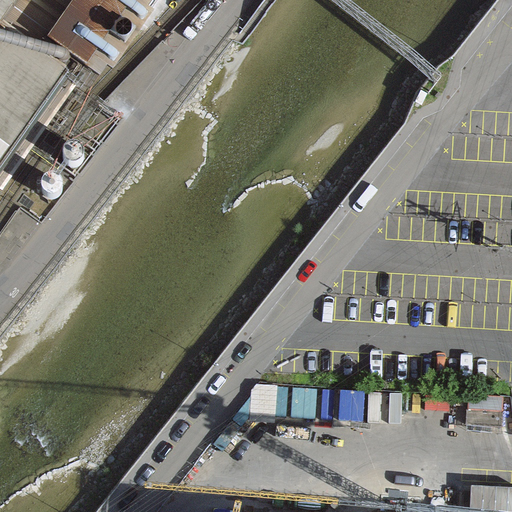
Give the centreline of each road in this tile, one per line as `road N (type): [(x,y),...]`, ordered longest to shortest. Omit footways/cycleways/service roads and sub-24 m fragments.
road 1 (unclassified): [(193,440),(511,38)]
road 2 (unclassified): [(237,0),(0,297)]
road 3 (unknown): [(334,264),(499,278)]
